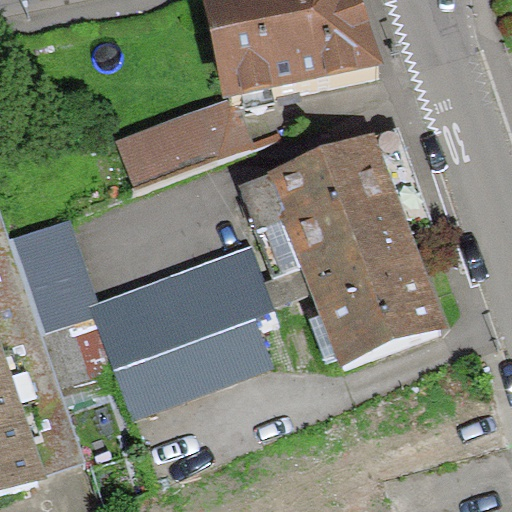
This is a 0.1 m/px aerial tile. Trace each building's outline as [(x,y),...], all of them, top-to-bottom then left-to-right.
[(205,0),(222,93),(369,68),(357,0),(205,0)] [(118,147),(132,182),(238,141),(228,116),(199,128),(195,118),(118,147)] [(428,206),(399,128),(235,189),(266,273),(300,260),(340,367),(441,330),(399,217),(428,206)] [(0,496),(86,467),(58,384),(115,365),(70,228),(13,245),(0,207),(0,496)] [(252,250),(96,308),(138,419),(275,368),(255,315),(274,308),(252,250)]
